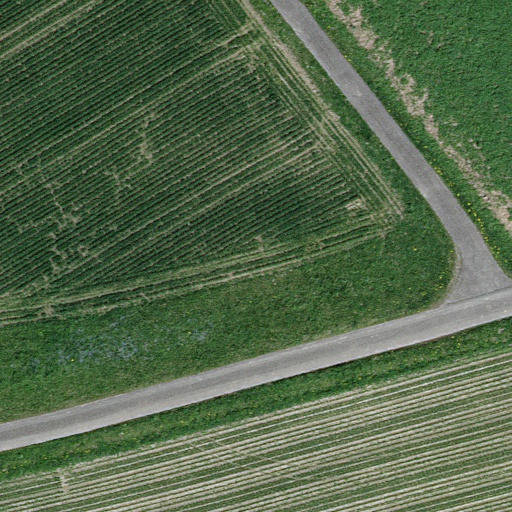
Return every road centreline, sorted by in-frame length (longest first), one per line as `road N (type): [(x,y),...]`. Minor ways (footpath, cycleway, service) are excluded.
road 1 (track): [(511,288),(0,426)]
road 2 (track): [(485,294),(449,226),(275,0)]
